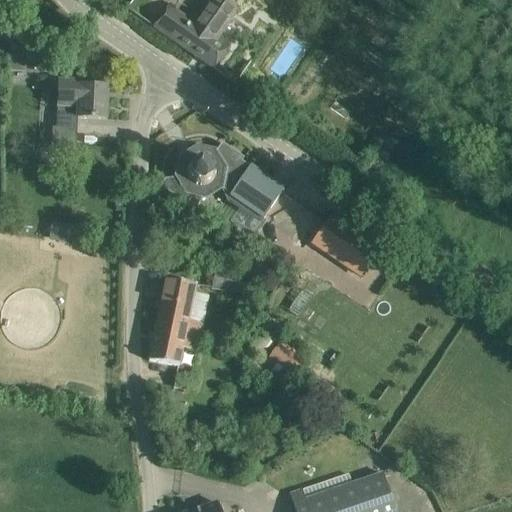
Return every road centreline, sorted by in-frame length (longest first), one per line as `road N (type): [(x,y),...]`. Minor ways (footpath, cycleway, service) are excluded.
road 1 (unclassified): [(149,511),(130,364),(144,114),(166,69)]
road 2 (tertiary): [(511,294),(166,69)]
